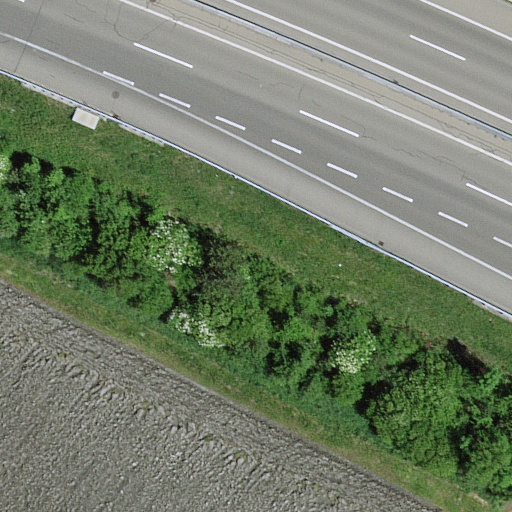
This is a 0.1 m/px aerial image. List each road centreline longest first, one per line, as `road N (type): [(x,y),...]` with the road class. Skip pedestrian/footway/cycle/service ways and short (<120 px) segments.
road 1 (motorway): [(45,0),(511,208)]
road 2 (motorway): [(511,83),(309,0)]
